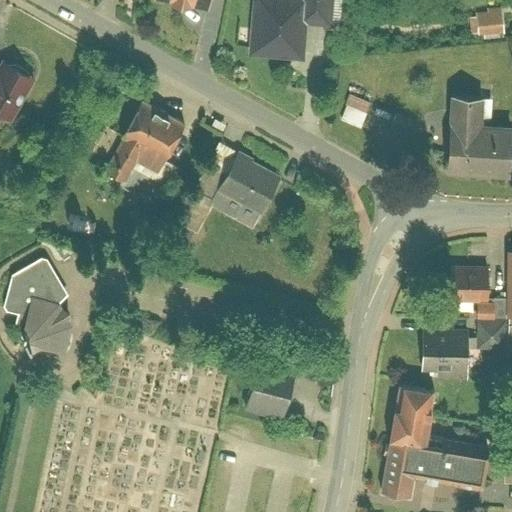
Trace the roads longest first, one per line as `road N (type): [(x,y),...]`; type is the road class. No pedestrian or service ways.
road 1 (residential): [(419,218),(375,178),(51,0)]
road 2 (tertiary): [(419,218),(390,247),(361,328),(339,511)]
